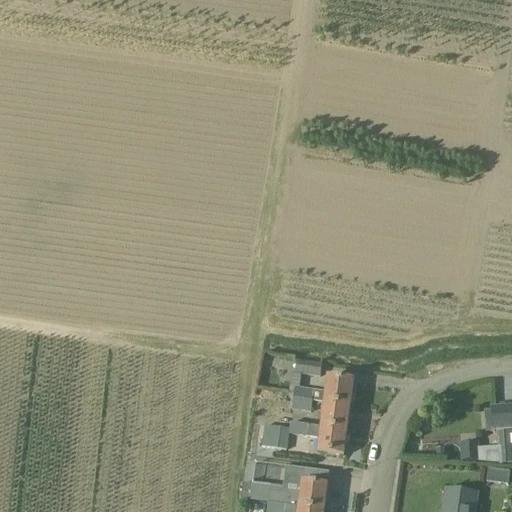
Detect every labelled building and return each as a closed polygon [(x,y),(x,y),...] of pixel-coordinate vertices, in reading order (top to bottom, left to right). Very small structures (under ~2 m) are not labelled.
[(290,394),(294,394),(295,389),(300,390),(301,377),(320,380),(322,366),(298,363),(296,375),(292,375),(290,394)] [(324,405),(349,409),(353,384),(327,380),(326,394),(300,390),(295,389),(294,394),(293,401),(313,404),(324,405)] [(313,404),(293,401),(292,412),(312,415),(313,404)] [(324,405),(321,430),(346,433),(349,409),(324,405)] [(510,467),(511,466),(511,410),(491,412),(493,433),(508,432),(510,467)] [(346,433),(321,430),(290,425),(289,431),(264,428),(261,449),(286,452),(289,437),(319,441),(317,455),(343,458),(346,433)] [(477,446),(461,446),(462,464),(478,464),(477,446)] [(499,473),(497,487),(507,489),(509,475),(499,473)] [(268,503),(268,506),(313,511),(323,511),(327,488),(301,485),(300,498),(270,494),(271,485),(259,483),(258,489),(261,489),(260,502),(268,503)] [(260,502),(261,489),(258,489),(253,488),(251,502),(259,503),(260,502)] [(441,511),(475,511),(478,496),(444,491),(441,511)]
